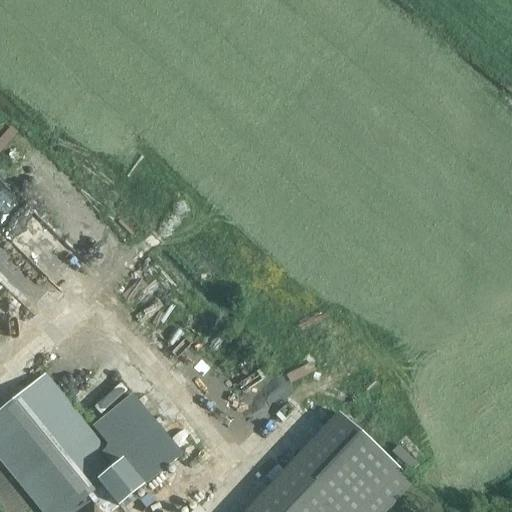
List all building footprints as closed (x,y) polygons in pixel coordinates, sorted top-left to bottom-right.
[(8,152),(0,158),(0,205),(80,299),(104,278),(27,188),(42,176),(36,169),(45,162),(36,152),(20,166),(8,152)] [(123,274),(124,251),(115,251),(114,274),(123,274)] [(135,276),(135,256),(126,256),(126,276),(135,276)] [(115,461),(43,379),(0,413),(0,477),(10,469),(43,511),(114,511),(148,483),(179,458),(156,428),(115,461)] [(151,385),(96,436),(115,457),(170,406),(151,385)] [(337,415),(247,511),(389,511),(414,486),(405,478),(384,458),(337,415)]
